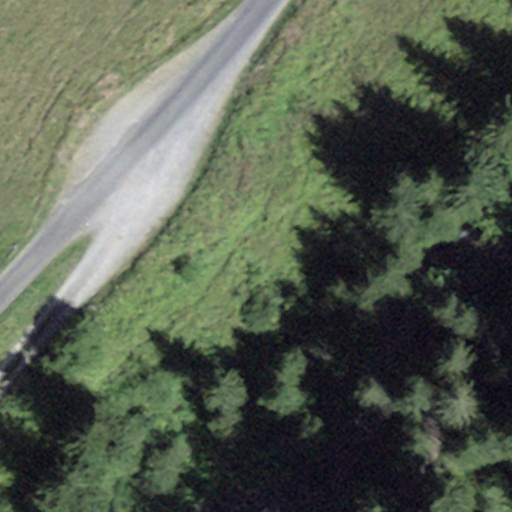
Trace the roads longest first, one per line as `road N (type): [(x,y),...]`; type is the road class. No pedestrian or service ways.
road 1 (track): [(264,0),(144,152),(0,292)]
road 2 (track): [(144,152),(125,225),(0,382)]
